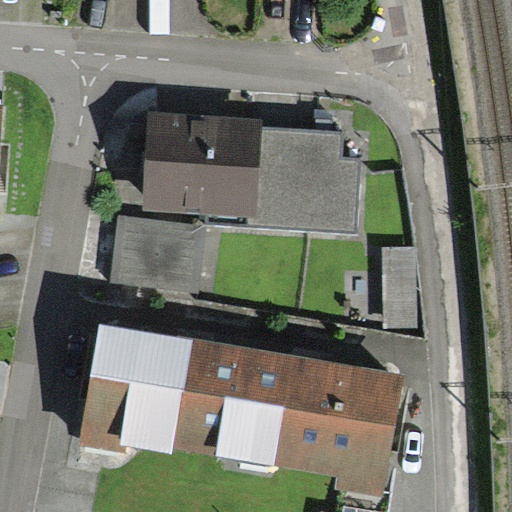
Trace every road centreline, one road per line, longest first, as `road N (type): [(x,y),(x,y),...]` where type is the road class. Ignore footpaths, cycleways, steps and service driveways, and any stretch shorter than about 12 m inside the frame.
road 1 (residential): [(109,46),(23,511)]
road 2 (residential): [(458,511),(448,278),(417,88)]
road 3 (residential): [(109,46),(417,88)]
